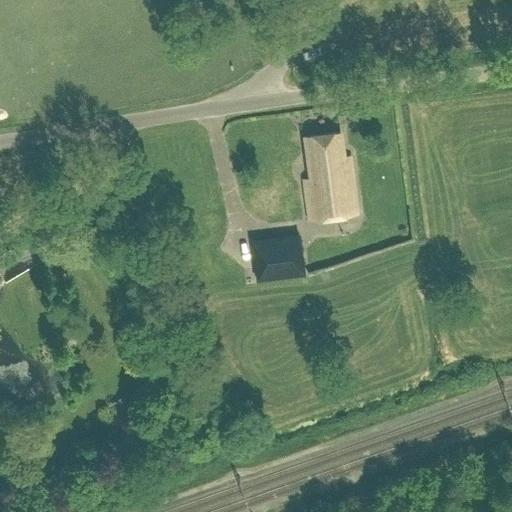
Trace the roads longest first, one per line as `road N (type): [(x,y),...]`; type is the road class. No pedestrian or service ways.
road 1 (unclassified): [(0,140),(262,101)]
road 2 (unclassified): [(262,101),(511,68)]
